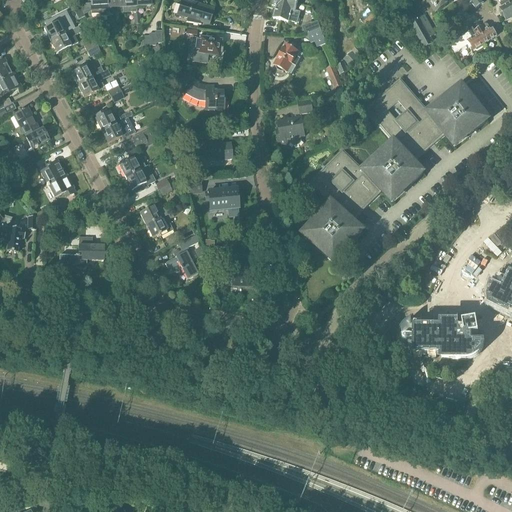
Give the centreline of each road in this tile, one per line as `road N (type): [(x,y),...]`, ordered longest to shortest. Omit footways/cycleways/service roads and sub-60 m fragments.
road 1 (residential): [(166,316),(6,8)]
road 2 (residential): [(282,333),(291,305),(268,226),(254,110),(260,0)]
road 3 (residential): [(316,349),(348,302),(511,149)]
road 4 (residential): [(462,429),(398,402),(316,349)]
road 5 (residential): [(166,316),(25,308)]
